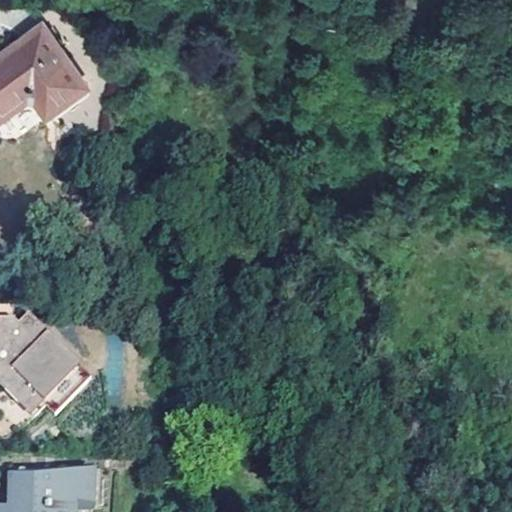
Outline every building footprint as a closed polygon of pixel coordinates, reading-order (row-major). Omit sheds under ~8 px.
[(49,114),(52,112),(88,86),(56,42),(46,27),(0,59),(0,120),(30,97),(39,99),(49,114)] [(32,108),(0,127),(0,134),(5,143),(40,122),(32,108)] [(0,385),(17,404),(31,391),(40,400),(76,366),(28,315),(18,324),(13,320),(0,321),(0,385)] [(90,381),(76,366),(40,400),(45,405),(54,415),(90,381)] [(45,405),(40,400),(31,391),(17,404),(31,419),(45,405)] [(89,511),(90,473),(52,472),(52,475),(13,476),(13,496),(21,497),(21,502),(21,508),(0,507),(0,511),(89,511)]
